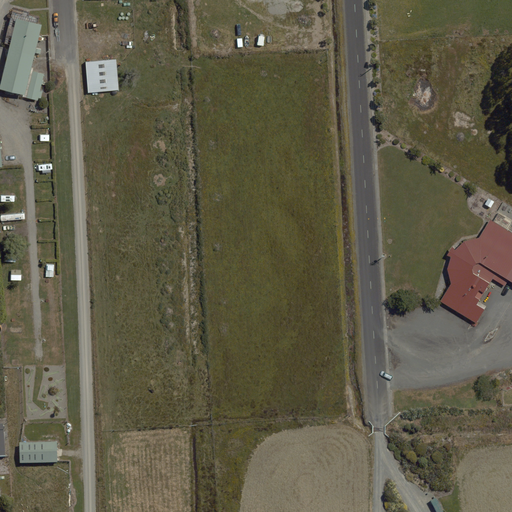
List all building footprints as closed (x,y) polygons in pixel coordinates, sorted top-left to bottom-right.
[(42,25),(16,19),(0,86),(0,88),(25,95),(42,25)] [(117,59),(86,61),(88,92),(119,90),(117,59)] [(40,91),(44,74),(33,71),(27,98),(38,100),(38,98),(41,98),(43,92),(40,91)] [(442,302),(475,321),(483,308),(477,305),(492,279),(504,285),(507,280),(511,283),(511,233),(489,220),(479,237),(464,241),(450,251),(447,270),(452,284),(442,302)] [(60,349),(46,348),(46,357),(60,357),(60,349)] [(57,441),(19,443),(20,463),(57,462),(57,441)] [(443,511),(437,497),(431,500),(436,511),(443,511)]
